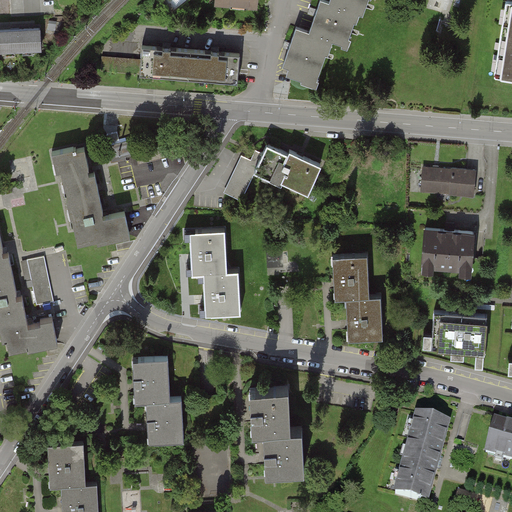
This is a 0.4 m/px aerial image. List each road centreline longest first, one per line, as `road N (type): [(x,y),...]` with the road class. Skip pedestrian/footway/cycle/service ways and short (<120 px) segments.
road 1 (residential): [(511,398),(164,325),(116,295)]
road 2 (tertiary): [(225,109),(511,133)]
road 3 (tertiary): [(0,91),(225,109)]
road 4 (residential): [(116,295),(225,109)]
road 5 (residential): [(0,465),(116,295)]
